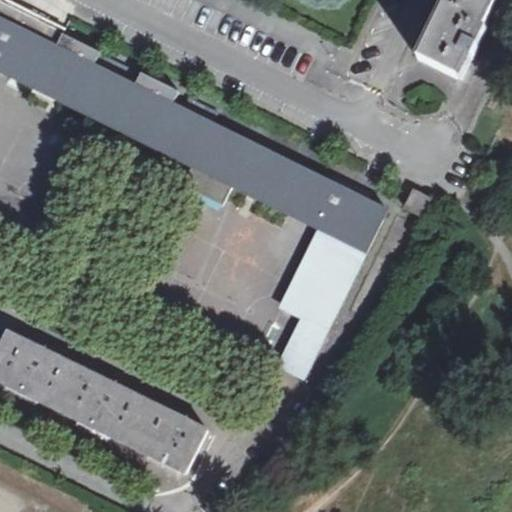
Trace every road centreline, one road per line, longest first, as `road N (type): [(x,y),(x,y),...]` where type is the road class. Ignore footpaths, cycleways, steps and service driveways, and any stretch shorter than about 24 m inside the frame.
road 1 (residential): [(113,0),(355,119)]
road 2 (residential): [(163,511),(0,430)]
road 3 (residential): [(411,0),(355,119)]
road 4 (residential): [(277,410),(207,511)]
